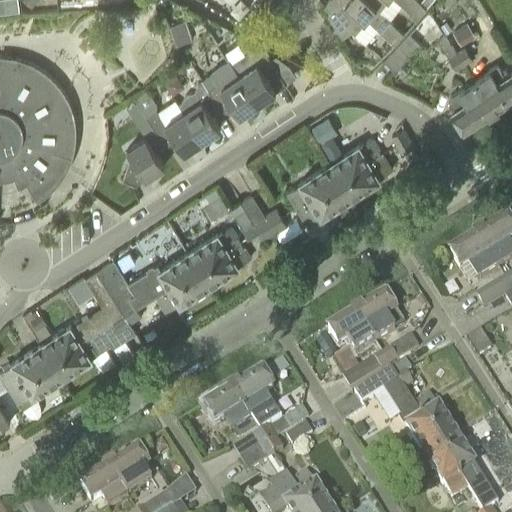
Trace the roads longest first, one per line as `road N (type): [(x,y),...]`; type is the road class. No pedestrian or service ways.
road 1 (residential): [(22,286),(54,275),(344,94)]
road 2 (residential): [(393,511),(265,310)]
road 3 (residential): [(511,424),(389,232)]
road 4 (residential): [(344,94),(421,122),(464,182)]
road 5 (residential): [(18,470),(142,388)]
road 6 (residential): [(265,310),(389,232)]
road 7 (residential): [(221,511),(142,388)]
road 8 (residential): [(142,388),(265,310)]
